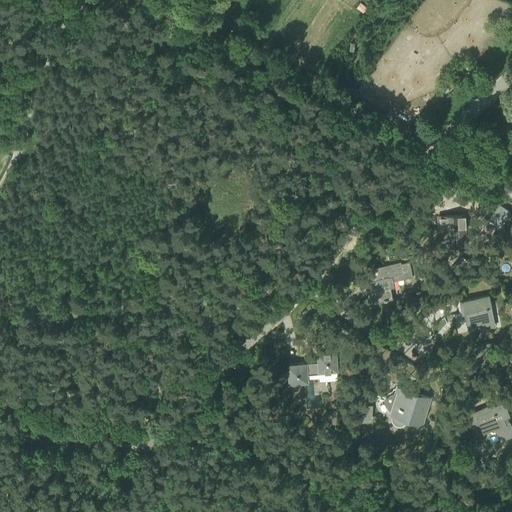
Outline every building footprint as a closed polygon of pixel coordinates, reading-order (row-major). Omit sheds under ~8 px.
[(356,7),(361,11),(365,5),(360,2),(356,7)] [(511,217),(511,212),(501,207),(492,223),(502,227),(511,217)] [(441,245),(467,244),(466,214),(439,215),(441,245)] [(462,268),(456,261),(451,267),(457,273),(462,268)] [(413,277),(409,262),(401,264),(401,262),(371,268),(373,279),(365,281),(367,292),(371,291),(373,302),(377,301),(393,298),(391,287),(394,287),(393,280),(413,277)] [(489,295),(484,296),(481,280),(452,286),(452,301),(460,300),(462,312),(454,313),(458,333),(495,326),(491,307),(492,307),(489,295)] [(478,366),(497,345),(496,341),(474,345),(478,366)] [(288,384),(308,382),(308,373),(338,371),(337,351),(317,352),(317,361),(287,363),(288,384)] [(420,392),(399,386),(397,392),(399,393),(397,398),(393,397),(391,396),(390,397),(390,399),(371,393),(364,429),(378,432),(383,409),(383,410),(385,413),(388,415),(390,412),(393,412),(392,414),(396,415),(395,416),(396,420),(398,422),(401,423),(404,422),(407,420),(407,419),(411,420),(411,418),(425,422),(432,400),(419,395),(420,392)] [(505,422),(502,416),(508,413),(503,399),(466,414),(469,421),(462,424),(471,446),(494,437),(493,434),(491,429),(495,428),(499,439),(511,433),(511,427),(509,420),(505,422)] [(435,420),(430,419),(426,429),(431,431),(435,420)] [(430,474),(428,479),(447,486),(449,480),(430,474)]
